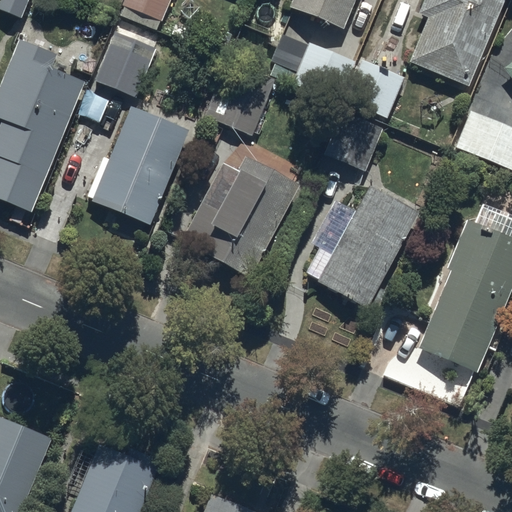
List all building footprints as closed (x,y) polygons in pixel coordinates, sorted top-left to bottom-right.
[(168,0),(121,0),(116,13),(158,29),(168,0)] [(287,0),(286,4),(341,27),(351,0),(287,0)] [(423,0),(419,12),(427,15),(408,62),(469,86),(503,0),(423,0)] [(138,25),(118,16),(92,78),(134,95),(157,41),(135,31),(138,25)] [(0,197),(28,209),(84,79),(50,64),(55,53),(18,37),(0,79),(0,117),(1,119),(0,121),(0,197)] [(226,57),(202,112),(251,134),(276,78),(226,57)] [(511,57),(502,65),(511,78),(511,57)] [(401,77),(359,58),(341,99),(383,117),(401,77)] [(128,105),(89,201),(146,223),(186,128),(128,105)] [(511,125),(467,109),(453,146),(511,168),(511,125)] [(381,128),(336,110),(320,152),(365,169),(381,128)] [(199,202),(179,239),(249,277),(301,181),(244,150),(212,208),(199,202)] [(367,184),(315,280),(365,305),(418,210),(367,184)] [(449,269),(417,347),(477,371),(511,283),(511,237),(464,219),(444,268),(449,269)] [(0,511),(17,511),(50,436),(0,415),(0,511)] [(98,442),(68,511),(136,511),(159,458),(128,445),(125,453),(98,442)] [(201,511),(253,511),(209,493),(201,511)]
